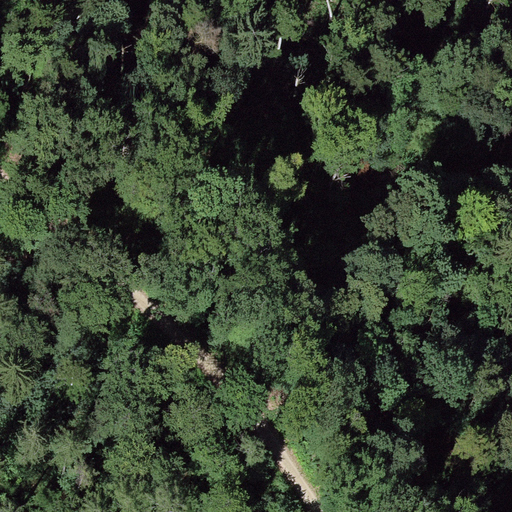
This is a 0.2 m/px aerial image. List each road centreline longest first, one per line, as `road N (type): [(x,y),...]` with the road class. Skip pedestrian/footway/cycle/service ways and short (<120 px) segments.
road 1 (track): [(313,511),(174,339),(0,278)]
road 2 (track): [(174,339),(79,262),(0,181)]
